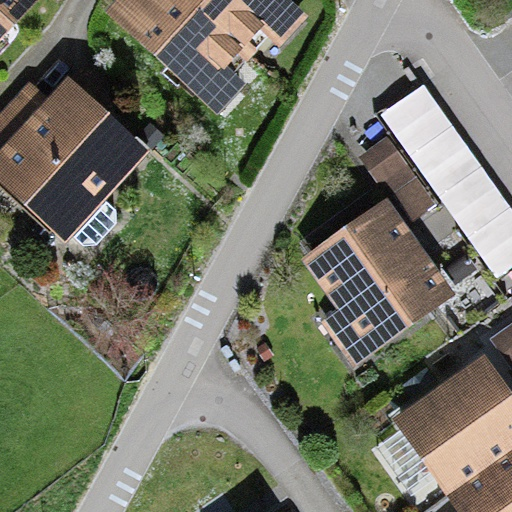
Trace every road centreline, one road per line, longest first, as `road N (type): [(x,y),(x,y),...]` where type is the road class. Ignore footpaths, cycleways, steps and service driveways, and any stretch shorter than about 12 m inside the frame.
road 1 (residential): [(382,0),(167,382),(103,511)]
road 2 (residential): [(511,145),(407,0)]
